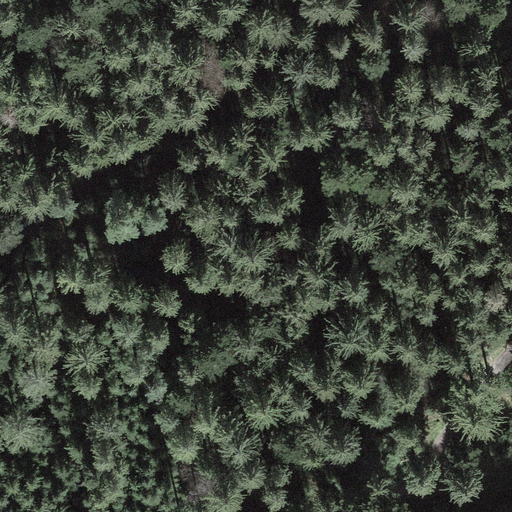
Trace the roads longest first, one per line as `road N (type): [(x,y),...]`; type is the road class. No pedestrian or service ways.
road 1 (track): [(0,244),(359,0)]
road 2 (track): [(511,371),(399,511)]
